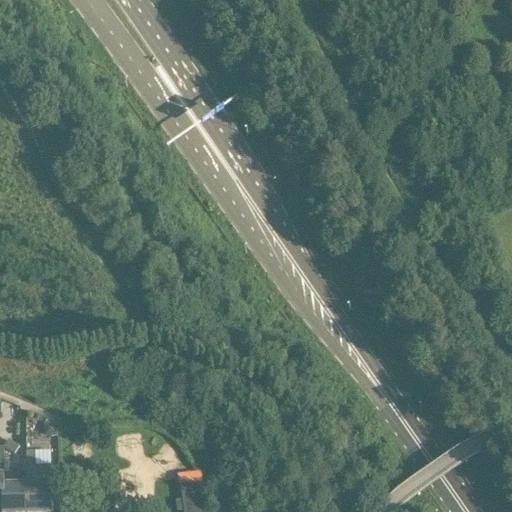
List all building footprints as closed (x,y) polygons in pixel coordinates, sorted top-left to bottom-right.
[(45,426),(45,438),(56,438),(57,427),(45,426)] [(4,450),(14,457),(19,449),(9,442),(4,450)] [(27,487),(26,511),(51,511),(51,469),(36,469),(36,459),(27,455),(28,487),(27,487)] [(204,511),(201,485),(181,487),(183,511),(204,511)] [(2,511),(26,511),(27,487),(5,487),(2,487),(2,509),(2,511)]
